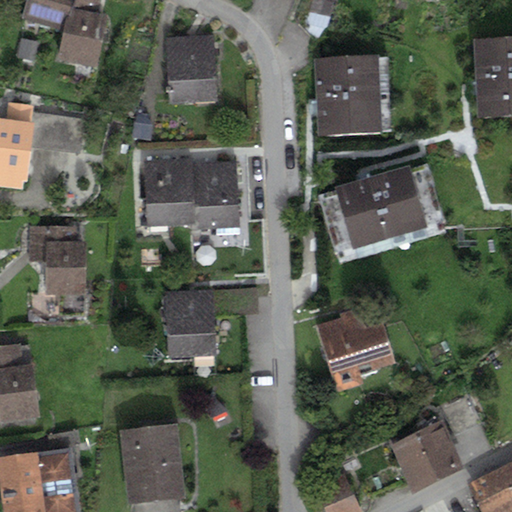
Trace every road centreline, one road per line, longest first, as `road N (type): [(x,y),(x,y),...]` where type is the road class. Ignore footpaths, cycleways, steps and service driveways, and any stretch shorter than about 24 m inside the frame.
road 1 (residential): [(292,511),(270,62),(242,23),(198,0)]
road 2 (residential): [(392,511),(511,448)]
